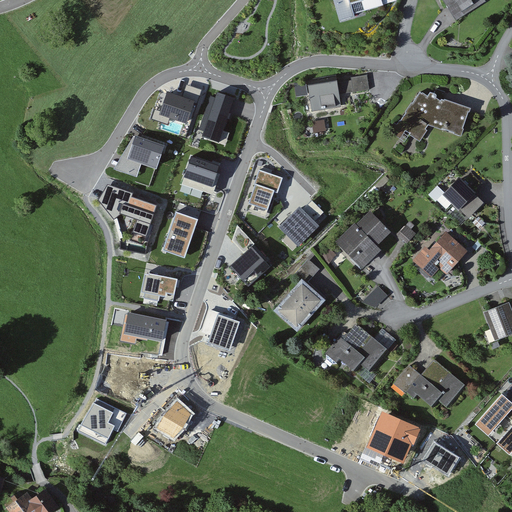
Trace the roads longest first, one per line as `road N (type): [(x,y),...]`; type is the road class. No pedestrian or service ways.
road 1 (residential): [(267,91),(180,363),(194,391),(216,409),(361,471)]
road 2 (residential): [(490,83),(459,71),(318,60),(267,91)]
road 3 (residential): [(199,70),(165,77),(144,93),(87,185)]
road 4 (residential): [(511,238),(506,117),(490,83)]
road 5 (unclassified): [(397,315),(416,316),(511,279)]
